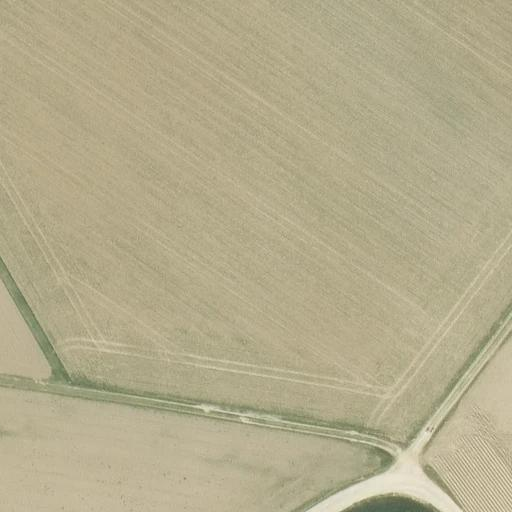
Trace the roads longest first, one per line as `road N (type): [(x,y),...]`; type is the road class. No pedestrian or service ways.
road 1 (track): [(0,380),(187,406),(408,457)]
road 2 (track): [(511,328),(408,457)]
